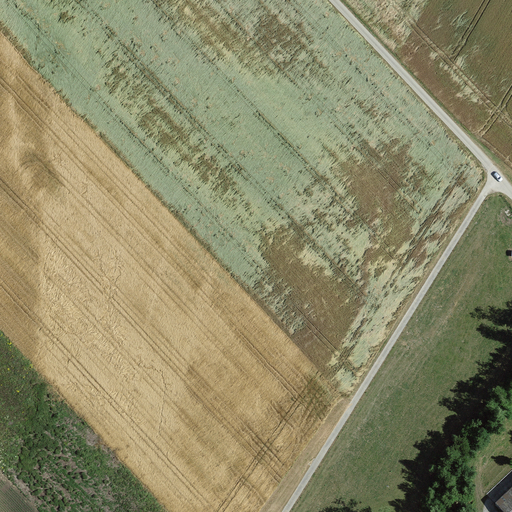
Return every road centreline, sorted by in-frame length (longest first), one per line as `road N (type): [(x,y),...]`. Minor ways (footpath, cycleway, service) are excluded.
road 1 (track): [(496,174),(289,511)]
road 2 (track): [(511,195),(332,0)]
